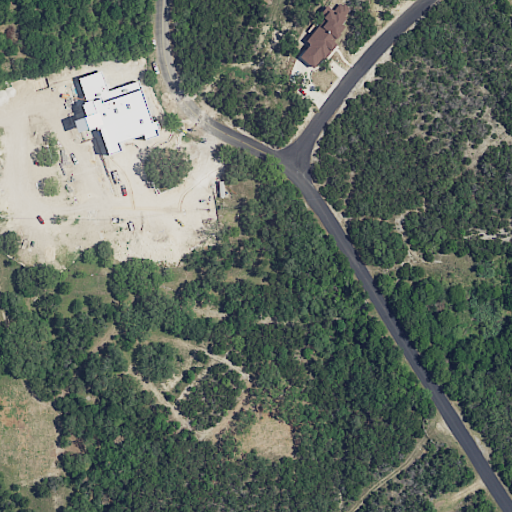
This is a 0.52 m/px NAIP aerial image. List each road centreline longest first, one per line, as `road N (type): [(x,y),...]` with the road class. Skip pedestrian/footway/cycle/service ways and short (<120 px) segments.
road 1 (residential): [(511,511),(326,216),(286,167),(202,120),(171,84),(163,0)]
road 2 (residential): [(425,0),(286,167)]
